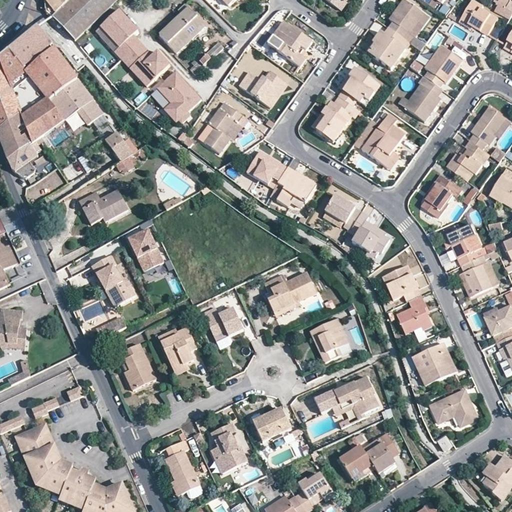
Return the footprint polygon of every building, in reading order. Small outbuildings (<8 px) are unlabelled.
[(46,13),(53,16),(69,0),(44,0),(46,13)] [(70,37),(73,41),(74,41),(116,0),(69,0),(53,16),(52,18),(70,37)] [(325,0),(341,11),(346,3),(344,1),(344,0),(325,0)] [(393,23),(388,29),(402,39),(409,44),(414,37),(408,33),(417,22),(423,26),(428,18),(404,0),(390,20),(393,23)] [(499,4),(506,8),(510,2),(506,0),(494,0),(494,1),(499,4)] [(472,1),(461,20),(470,24),(488,35),(497,19),(481,9),(483,7),(472,1)] [(509,21),(511,14),(511,12),(506,8),(499,4),(494,12),(509,21)] [(180,15),(159,36),(176,53),(204,27),(184,6),(181,9),(184,13),(180,15)] [(121,61),(140,44),(133,36),(138,32),(119,11),(100,28),(119,49),(114,53),(121,61)] [(470,24),(461,20),(459,23),(469,28),(470,24)] [(408,33),(414,37),(423,26),(417,22),(408,33)] [(284,23),(269,46),(299,68),(305,59),(300,56),(304,49),(306,50),(311,43),(284,23)] [(21,67),(26,73),(54,50),(55,50),(37,28),(16,46),(9,51),(21,67)] [(119,49),(100,28),(95,32),(114,53),(119,49)] [(390,70),(404,50),(397,45),(402,39),(388,29),(384,35),(382,34),(368,54),(390,70)] [(414,37),(409,44),(420,52),(425,45),(414,37)] [(218,43),(206,54),(207,55),(199,62),(203,66),(207,63),(210,64),(218,57),(216,55),(223,49),(218,43)] [(146,88),(170,67),(157,53),(152,57),(140,44),(121,61),(146,88)] [(441,47),(425,70),(428,72),(424,78),(439,88),(443,82),(438,79),(446,69),(453,74),(461,62),(441,47)] [(47,100),(49,101),(77,81),(54,50),(26,73),(47,100)] [(0,58),(0,64),(6,79),(7,78),(21,67),(9,51),(1,58),(0,58)] [(0,128),(20,115),(7,78),(6,79),(0,64),(0,128)] [(446,69),(438,79),(443,82),(445,84),(453,74),(446,69)] [(368,103),(379,87),(355,70),(349,78),(352,80),(350,82),(343,92),(338,98),(352,108),(356,102),(360,105),(363,100),(368,103)] [(202,101),(177,73),(158,90),(172,105),(165,112),(177,124),(180,122),(182,125),(191,117),(188,114),(193,109),(202,101)] [(239,87),(267,107),(284,83),(270,73),(265,80),(262,78),(260,82),(249,74),(239,87)] [(399,105),(424,122),(431,111),(429,109),(437,98),(441,90),(439,88),(424,78),(423,77),(418,85),(420,86),(408,102),(403,98),(399,105)] [(343,92),(350,82),(345,80),(338,90),(343,92)] [(47,100),(22,118),(31,144),(34,142),(43,137),(79,111),(88,125),(102,114),(93,101),(77,81),(49,101),(47,100)] [(284,83),(267,107),(271,109),(288,85),(284,83)] [(172,105),(158,90),(151,96),(165,112),(172,105)] [(333,143),(351,117),(354,119),(358,112),(352,108),(338,98),(334,105),(331,103),(321,116),(323,117),(314,130),(333,143)] [(437,98),(429,109),(431,111),(439,99),(437,98)] [(222,118),(228,109),(223,104),(216,114),(222,118)] [(476,135),(471,141),(483,149),(487,143),(506,117),(491,107),(473,132),(476,135)] [(204,143),(219,154),(229,140),(227,138),(224,136),(232,125),(235,127),(242,118),(228,109),(222,118),(216,114),(209,125),(214,129),(204,143)] [(0,140),(7,161),(31,144),(22,118),(20,115),(0,128),(0,140)] [(314,130),(323,117),(321,116),(320,115),(311,128),(314,130)] [(404,136),(392,127),(396,121),(387,115),(377,129),(378,130),(362,151),(387,169),(393,160),(389,157),(392,153),(404,136)] [(506,117),(487,143),(490,144),(496,135),(499,138),(510,121),(506,117)] [(377,123),(372,120),(361,134),(366,138),(377,123)] [(204,143),(214,129),(209,125),(198,140),(204,143)] [(232,125),(224,136),(227,138),(235,127),(232,125)] [(108,139),(123,161),(133,154),(117,133),(108,139)] [(178,141),(183,144),(188,136),(183,133),(178,141)] [(366,138),(361,134),(354,145),(359,148),(366,138)] [(192,139),(188,136),(183,144),(190,149),(193,143),(190,141),(192,139)] [(457,154),(447,168),(467,181),(474,172),(475,174),(482,165),(483,165),(490,154),(483,149),(471,141),(466,147),(468,149),(462,158),(457,154)] [(14,173),(25,180),(33,174),(33,169),(28,161),(40,152),(34,142),(31,144),(7,161),(8,163),(13,171),(14,173)] [(496,149),(492,156),(500,161),(504,156),(504,155),(496,149)] [(286,169),(259,153),(247,173),(268,186),(269,184),(275,188),(286,169)] [(393,160),(387,169),(390,171),(399,158),(392,153),(389,157),(393,160)] [(139,166),(133,154),(123,161),(115,166),(118,172),(121,170),(123,174),(134,169),(139,166)] [(81,156),(76,160),(86,172),(91,169),(81,156)] [(315,186),(286,169),(275,188),(273,191),(280,195),(276,201),(288,208),(294,197),(305,204),(315,186)] [(503,175),(511,180),(511,172),(506,169),(503,175)] [(511,180),(503,175),(494,190),(511,201),(511,180)] [(462,191),(441,176),(428,195),(430,197),(428,201),(424,207),(439,218),(449,204),(447,202),(453,194),(458,197),(462,191)] [(472,188),(467,195),(472,198),(477,191),(472,188)] [(511,201),(494,190),(491,194),(511,207),(511,201)] [(80,202),(92,225),(103,219),(104,221),(127,210),(118,191),(99,201),(96,194),(80,202)] [(360,213),(334,197),(325,213),(326,214),(324,217),(340,227),(343,223),(345,225),(344,227),(350,230),(360,213)] [(385,235),(365,223),(368,218),(360,213),(350,230),(349,233),(356,237),(352,244),(367,253),(365,257),(371,260),(373,258),(375,259),(378,253),(381,254),(389,241),(384,238),(385,235)] [(501,231),(501,222),(490,224),(490,232),(501,231)] [(448,236),(462,265),(484,255),(488,253),(485,247),(482,248),(471,225),(448,236)] [(163,263),(147,230),(128,240),(144,272),(163,263)] [(19,262),(4,231),(0,232),(0,287),(9,283),(3,270),(19,262)] [(462,265),(475,295),(497,285),(484,255),(462,265)] [(110,256),(93,265),(100,279),(102,284),(115,307),(135,296),(130,286),(125,288),(113,266),(115,265),(110,256)] [(25,276),(19,262),(3,270),(9,283),(25,276)] [(404,269),(409,280),(413,278),(408,267),(404,269)] [(382,278),(393,300),(403,296),(406,303),(407,302),(421,296),(413,278),(409,280),(404,269),(382,278)] [(88,271),(72,278),(76,288),(92,281),(88,271)] [(307,273),(287,283),(283,275),(264,284),(268,292),(270,291),(274,298),(268,301),(274,313),(298,301),(316,293),(307,273)] [(264,294),(268,301),(274,298),(270,291),(268,292),(264,294)] [(426,316),(421,305),(424,303),(421,296),(407,302),(411,309),(396,317),(405,335),(420,327),(430,323),(426,316)] [(298,301),(274,313),(275,317),(300,305),(298,301)] [(487,318),(498,342),(505,339),(502,332),(511,327),(511,308),(511,307),(499,313),(487,318)] [(215,308),(202,314),(205,322),(206,322),(215,343),(242,331),(232,308),(218,315),(215,308)] [(0,347),(7,344),(17,345),(18,339),(25,340),(27,329),(19,327),(6,326),(4,317),(20,318),(22,319),(22,311),(2,309),(0,309),(0,347)] [(487,318),(499,313),(497,309),(485,314),(487,318)] [(4,317),(6,326),(19,327),(20,318),(4,317)] [(116,332),(127,327),(122,317),(111,322),(116,332)] [(348,344),(336,320),(311,332),(315,342),(318,340),(324,353),(321,354),(325,363),(341,356),(337,349),(348,344)] [(116,332),(111,322),(97,329),(102,339),(116,332)] [(430,323),(420,327),(422,331),(432,327),(430,323)] [(158,337),(160,341),(177,334),(175,329),(158,337)] [(160,341),(173,370),(186,364),(192,361),(188,352),(196,349),(187,329),(177,334),(160,341)] [(511,335),(505,339),(498,342),(506,361),(499,365),(505,378),(511,374),(511,373),(511,372),(511,371),(511,335)] [(0,347),(2,351),(8,348),(24,350),(25,340),(18,339),(17,345),(7,344),(0,347)] [(315,342),(321,354),(324,353),(318,340),(315,342)] [(413,358),(426,387),(455,373),(442,344),(413,358)] [(155,381),(138,345),(119,354),(123,364),(127,362),(130,370),(127,371),(124,373),(133,391),(155,381)] [(186,364),(173,370),(177,377),(189,371),(186,364)] [(22,373),(24,379),(29,375),(27,365),(21,366),(22,373)] [(7,380),(9,385),(24,379),(22,373),(7,380)] [(375,395),(366,377),(334,393),(333,392),(315,400),(321,414),(331,409),(335,417),(352,409),(357,421),(365,417),(364,414),(378,407),(373,396),(375,395)] [(66,392),(70,401),(83,395),(79,386),(66,392)] [(464,391),(430,407),(438,424),(455,416),(460,427),(477,419),(464,391)] [(43,404),(46,411),(58,406),(55,399),(43,404)] [(43,404),(31,410),(35,419),(47,414),(46,411),(43,404)] [(253,423),(262,442),(290,429),(281,410),(253,423)] [(20,416),(0,424),(0,433),(23,424),(20,416)] [(233,462),(235,468),(247,463),(240,448),(235,451),(231,443),(234,442),(231,435),(235,433),(232,424),(211,434),(217,448),(210,451),(214,460),(219,458),(223,467),(233,462)] [(73,466),(61,460),(61,461),(58,460),(56,455),(58,455),(54,444),(46,448),(42,437),(49,434),(45,425),(19,436),(40,483),(62,493),(60,497),(85,507),(83,511),(84,511),(126,511),(133,509),(122,485),(107,490),(94,485),(96,480),(87,476),(89,472),(83,469),(81,473),(72,470),(73,466)] [(42,437),(46,448),(54,444),(49,434),(42,437)] [(387,435),(363,450),(373,466),(375,470),(378,474),(387,469),(385,466),(393,461),(391,458),(398,453),(387,435)] [(19,436),(14,438),(35,486),(60,497),(62,493),(40,483),(19,436)] [(439,443),(444,451),(451,447),(446,439),(439,443)] [(199,487),(183,452),(188,450),(184,441),(166,450),(170,458),(166,460),(175,481),(182,495),(187,493),(199,487)] [(361,446),(339,460),(352,480),(373,466),(363,450),(361,446)] [(501,501),(511,486),(511,463),(504,457),(495,469),(490,465),(482,475),(487,479),(482,485),(492,493),(491,494),(501,501)] [(221,474),(235,468),(233,462),(223,467),(219,458),(214,460),(221,474)] [(393,461),(385,466),(387,469),(395,464),(393,461)] [(332,494),(320,474),(308,482),(306,480),(299,485),(303,492),(294,498),(303,511),(309,511),(314,509),(312,507),(310,504),(322,497),(323,500),(332,494)] [(182,495),(175,481),(170,484),(177,497),(182,495)] [(0,511),(3,511),(5,511),(9,510),(2,494),(0,495),(0,486),(0,487),(0,486),(0,511)] [(199,487),(187,493),(189,497),(190,499),(193,499),(200,496),(201,494),(201,492),(199,487)] [(332,494),(323,500),(325,502),(334,497),(332,494)] [(60,497),(59,501),(83,511),(85,507),(60,497)] [(265,510),(266,511),(303,511),(294,498),(288,502),(285,497),(265,510)] [(322,497),(310,504),(312,507),(323,500),(322,497)]
